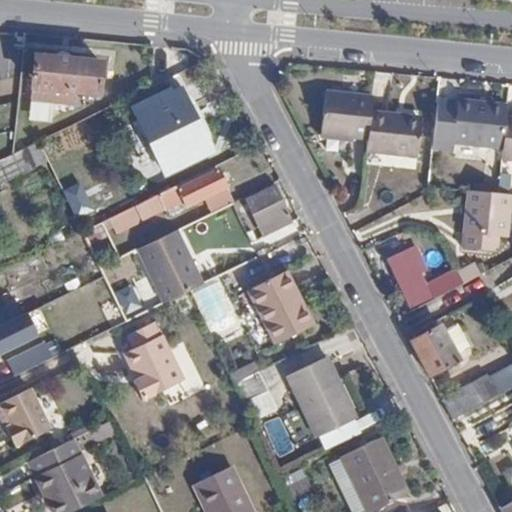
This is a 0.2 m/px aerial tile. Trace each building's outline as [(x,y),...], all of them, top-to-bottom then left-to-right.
[(67,63),(34,60),(31,88),(97,95),(100,66),(67,63)] [(0,128),(11,126),(18,75),(0,78),(0,128)] [(374,90),(324,82),(318,128),(368,135),(372,104),(374,90)] [(188,133),(167,88),(126,109),(144,145),(158,138),(162,147),(188,133)] [(454,143),(455,139),(504,145),(509,113),(510,100),(460,95),(459,98),(441,95),(435,141),(454,143)] [(368,135),(366,148),(416,155),(423,112),(372,104),(368,135)] [(504,145),(503,156),(511,157),(511,113),(509,113),(504,145)] [(174,185),(157,193),(166,210),(183,203),(185,207),(226,187),(217,169),(175,189),(174,185)] [(291,216),(275,185),(249,199),(265,230),(291,216)] [(511,193),(468,189),(462,247),(506,251),(511,193)] [(178,230),(138,249),(165,303),(205,284),(178,230)] [(425,276),(420,266),(424,265),(413,242),(384,256),(395,278),(397,278),(409,304),(459,279),(450,263),(425,276)] [(246,285),(273,341),(311,322),(284,267),(246,285)] [(220,279),(195,291),(220,342),(245,331),(220,279)] [(0,324),(0,350),(8,347),(4,339),(24,329),(18,315),(0,324)] [(459,357),(456,350),(472,342),(461,320),(444,328),(441,323),(412,337),(430,372),(459,357)] [(178,379),(150,321),(122,334),(129,348),(121,352),(133,378),(129,381),(138,399),(178,379)] [(37,343),(7,357),(13,370),(43,355),(37,343)] [(324,354),(286,373),(317,434),(355,414),(324,354)] [(259,370),(233,382),(243,404),(269,391),(259,370)] [(444,397),(455,416),(503,391),(500,385),(495,387),(491,381),(478,387),(475,381),(444,397)] [(54,425),(35,385),(0,401),(0,417),(4,426),(1,428),(11,447),(54,425)] [(278,456),(295,449),(282,415),(265,422),(278,456)] [(388,431),(353,449),(382,506),(418,488),(388,431)] [(69,511),(95,500),(67,440),(35,455),(43,474),(29,480),(44,511),(69,511)] [(250,511),(229,467),(192,484),(205,511),(250,511)] [(511,511),(511,502),(503,508),(505,511),(511,511)]
